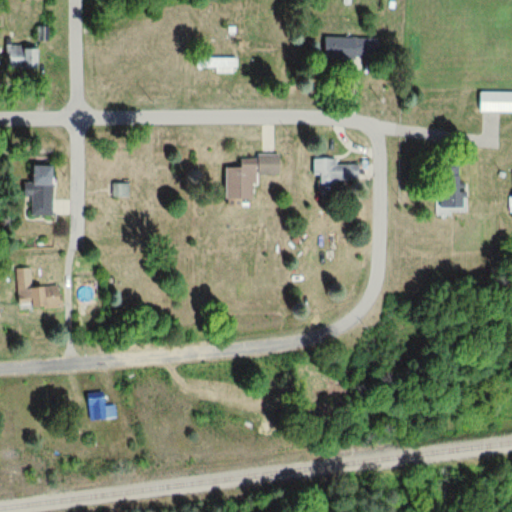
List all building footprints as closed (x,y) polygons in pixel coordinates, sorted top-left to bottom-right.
[(317,59),(375,61),(376,39),(318,37),(317,59)] [(36,46),(0,45),(0,68),(36,69),(36,46)] [(235,58),(190,58),(190,70),(235,70),(235,58)] [(511,92),(473,93),(473,113),(511,112),(511,92)] [(250,176),(276,176),(276,155),(251,155),(251,159),(233,159),(233,168),(219,168),(219,200),(250,200),(250,176)] [(306,177),(314,177),(314,182),(355,182),(355,165),(331,165),(331,159),(306,159),(306,177)] [(25,216),(47,216),(48,166),(22,166),(22,195),(25,195),(25,216)] [(456,167),(429,166),(429,186),(432,186),(432,211),(462,212),(463,182),(455,182),(456,167)] [(110,197),(125,197),(125,184),(110,184),(110,197)] [(11,269),(13,310),(59,309),(58,286),(29,287),(28,268),(11,269)] [(101,393),(84,392),(83,420),(100,421),(101,393)]
